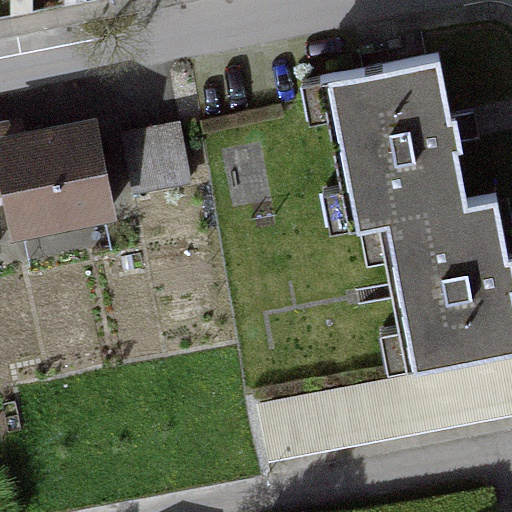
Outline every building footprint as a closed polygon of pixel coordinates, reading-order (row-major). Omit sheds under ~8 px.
[(353,236),(383,230),(470,213),(439,60),(322,83),(353,236)] [(94,119),(0,139),(0,158),(15,227),(112,205),(94,119)] [(177,120),(121,132),(134,189),(189,177),(177,120)] [(511,269),(500,207),(470,213),(383,230),(412,372),(511,355),(511,269)] [(511,421),(511,355),(412,372),(258,398),(269,462),(511,421)]
